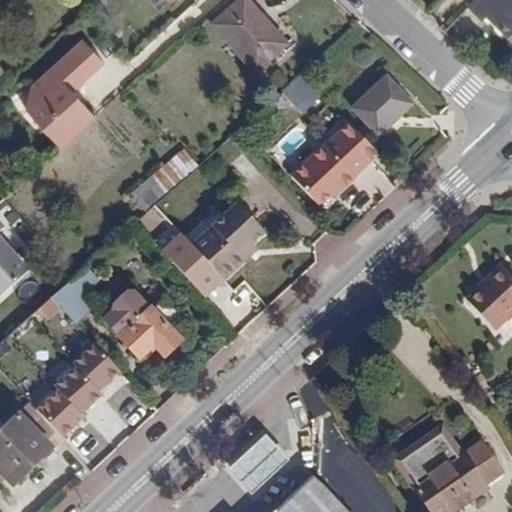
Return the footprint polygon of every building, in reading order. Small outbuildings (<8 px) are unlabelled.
[(267,31),(270,28),(244,0),(239,0),(211,25),(253,72),(281,48),(267,31)] [(511,0),(478,0),(471,8),(485,21),(490,16),(511,37),(511,0)] [(284,45),(270,28),(267,31),(281,48),(284,45)] [(51,152),(87,120),(75,107),(69,112),(59,100),(95,68),(74,43),(36,76),(45,86),(17,111),(30,128),(36,123),(43,131),(37,136),(51,152)] [(324,56),(306,72),(315,84),(334,66),(324,56)] [(0,88),(10,80),(0,68),(0,88)] [(385,77),(349,110),(374,138),(410,105),(385,77)] [(267,110),(256,121),(271,139),(308,106),(299,95),(274,118),(267,110)] [(36,123),(30,128),(37,136),(43,131),(36,123)] [(333,185),(337,188),(349,179),(350,175),(365,162),(337,131),(286,175),(313,204),(327,190),(333,185)] [(166,192),(195,167),(180,151),(151,177),(166,192)] [(331,194),(337,188),(333,185),(327,190),(331,194)] [(236,204),(191,247),(224,280),(244,259),(236,250),(245,241),(250,246),(263,232),(236,204)] [(224,280),(191,247),(184,233),(164,253),(208,296),(224,280)] [(0,290),(19,273),(0,250),(0,290)] [(65,282),(48,298),(70,322),(72,323),(89,307),(78,295),(94,280),(83,266),(65,282)] [(511,277),(503,268),(468,301),(494,329),(511,312),(511,277)] [(162,356),(178,342),(129,290),(115,303),(114,311),(103,323),(136,359),(151,344),(162,356)] [(129,290),(178,342),(180,340),(173,331),(154,312),(134,291),(130,290),(129,290)] [(154,312),(173,331),(186,320),(167,300),(154,312)] [(76,367),(101,392),(122,372),(93,342),(72,363),(76,367)] [(76,367),(54,389),(82,417),(104,394),(101,392),(76,367)] [(82,417),(54,389),(36,407),(64,435),(82,417)] [(177,392),(161,409),(171,419),(188,402),(177,392)] [(50,450),(62,440),(29,405),(17,415),(48,448),(50,450)] [(40,456),(48,448),(17,415),(0,430),(0,476),(5,482),(36,453),(40,456)] [(394,460),(412,486),(424,503),(430,511),(452,511),(490,486),(486,482),(502,470),(482,443),(467,453),(462,447),(460,449),(444,427),(394,460)] [(275,448),(264,437),(228,471),(241,482),(253,494),(287,460),(275,448)] [(343,511),(311,478),(274,511),(343,511)] [(424,503),(412,486),(403,492),(415,509),(424,503)]
